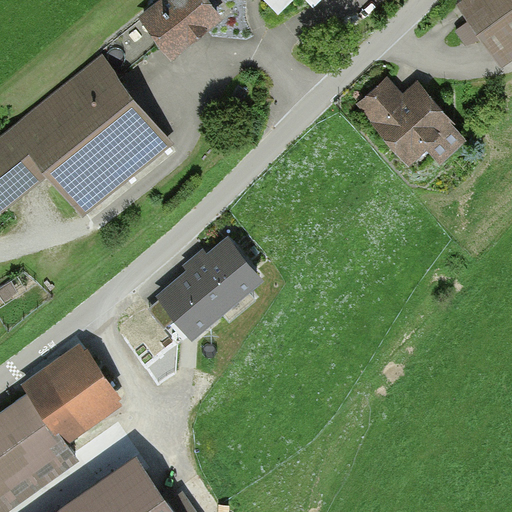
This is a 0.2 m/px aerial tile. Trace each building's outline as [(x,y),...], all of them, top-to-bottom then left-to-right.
[(203,0),(166,0),(98,54),(104,61),(117,77),(164,40),(173,51),(217,17),(203,0)] [(511,0),(457,0),(471,19),(457,29),(467,43),(480,34),(498,60),(511,50),(511,0)] [(104,61),(0,144),(0,202),(1,204),(48,166),(76,201),(119,166),(127,176),(169,142),(117,77),(104,61)] [(388,82),(360,105),(410,163),(428,148),(442,164),(467,143),(418,87),(403,100),(388,82)] [(258,275),(228,239),(163,294),(194,330),(258,275)] [(87,351),(32,390),(61,431),(116,391),(87,351)] [(32,390),(0,412),(0,506),(76,452),(61,431),(32,390)] [(172,505),(143,464),(73,511),(197,511),(186,496),(172,505)]
